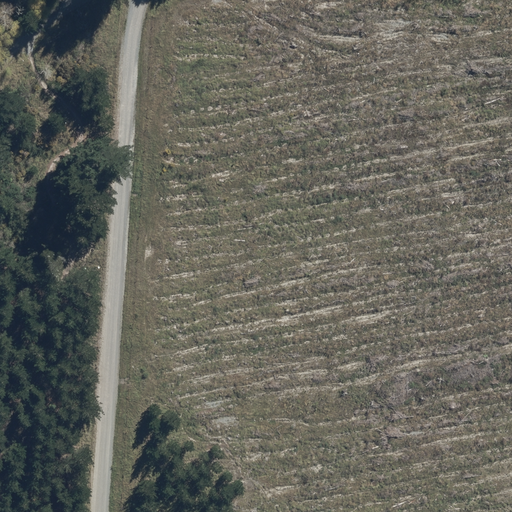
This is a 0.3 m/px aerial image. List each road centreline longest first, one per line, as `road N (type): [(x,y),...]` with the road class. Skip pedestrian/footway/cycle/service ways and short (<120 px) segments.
road 1 (track): [(8,511),(24,460),(37,333),(69,244),(36,175),(80,117),(43,81),(27,41)]
road 2 (unclassified): [(102,511),(139,0)]
